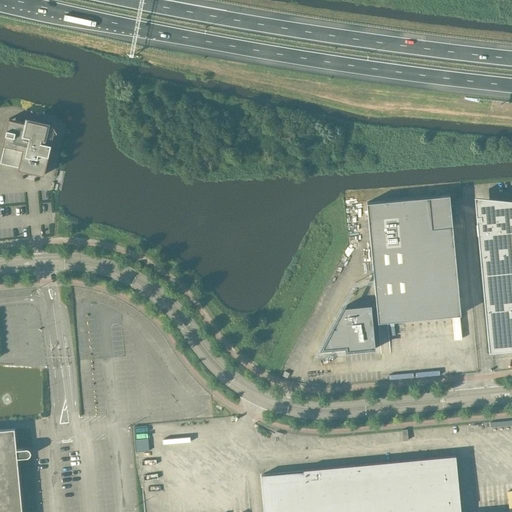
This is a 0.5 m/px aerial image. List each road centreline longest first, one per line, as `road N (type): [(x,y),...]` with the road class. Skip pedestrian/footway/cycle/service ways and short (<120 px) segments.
road 1 (motorway): [(14,0),(252,49),(511,85)]
road 2 (unclassified): [(468,392),(331,405),(267,395),(217,359),(146,279),(86,257),(39,257)]
road 3 (unclassified): [(45,267),(102,271),(142,289),(221,377),(282,410),(327,416),(469,403)]
road 4 (motorway): [(511,58),(126,0)]
